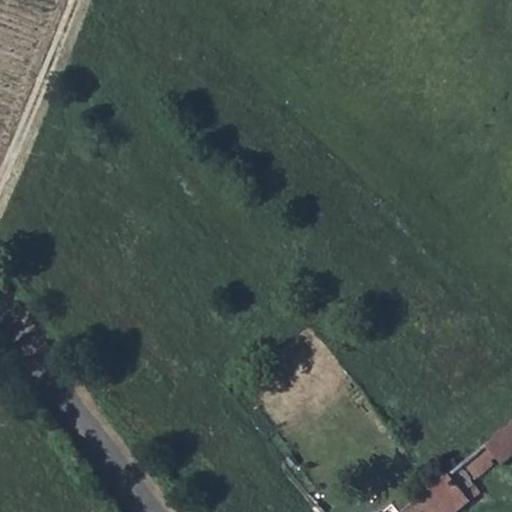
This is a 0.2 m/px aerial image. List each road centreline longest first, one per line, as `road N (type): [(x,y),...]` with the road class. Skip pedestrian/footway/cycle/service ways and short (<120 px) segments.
road 1 (unclassified): [(0,315),(145,511)]
road 2 (track): [(0,172),(75,0)]
